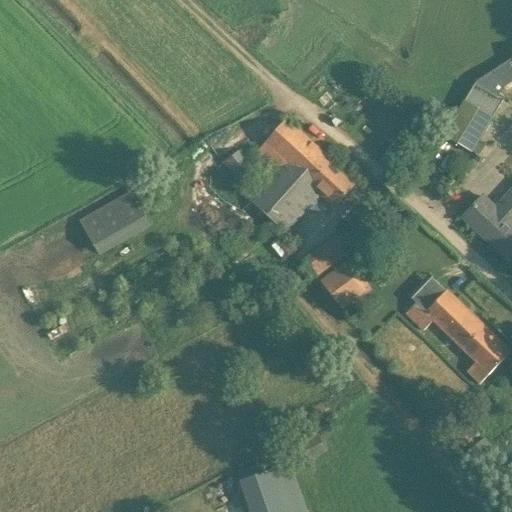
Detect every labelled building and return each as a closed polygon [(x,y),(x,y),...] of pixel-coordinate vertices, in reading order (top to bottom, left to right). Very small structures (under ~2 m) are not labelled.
[(474,84),(443,135),(472,152),(478,141),(502,100),(474,84)] [(286,233),(321,196),(335,208),(357,184),(287,120),(256,153),(274,169),(249,199),(286,233)] [(255,169),(241,150),(225,162),(238,181),(255,169)] [(511,190),(496,209),(483,197),(463,217),(509,261),(511,257),(511,190)] [(100,256),(122,244),(102,209),(80,222),(100,256)] [(53,292),(46,280),(62,270),(41,236),(9,256),(37,301),(53,292)] [(336,236),(306,258),(319,276),(349,254),(336,236)] [(284,265),(277,244),(252,252),(260,274),(284,265)] [(322,282),(342,309),(366,291),(364,289),(369,285),(350,260),(322,282)] [(289,286),(297,280),(291,271),(283,277),(289,286)] [(467,372),(479,383),(510,351),(446,290),(425,311),(415,301),(405,312),(424,331),(432,323),(475,364),(467,372)] [(462,428),(471,420),(465,413),(456,420),(462,428)] [(492,454),(495,451),(484,438),(469,451),(483,467),(494,457),(492,454)] [(251,511),(307,511),(291,457),(239,473),(251,511)]
